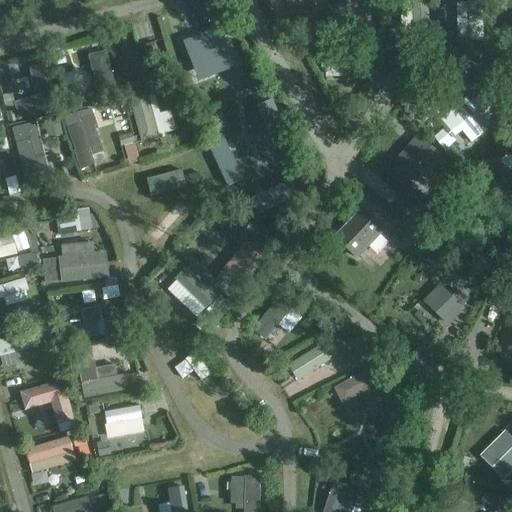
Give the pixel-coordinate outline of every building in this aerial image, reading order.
[(295,13),(296,32),(323,30),(320,0),(304,0),(305,13),(295,13)] [(376,0),(375,0),(361,1),(364,38),(379,37),(376,0)] [(412,0),(414,38),(429,38),(428,0),(412,0)] [(467,0),(469,40),(484,40),(482,0),(467,0)] [(183,41),(198,77),(236,63),(221,26),(183,41)] [(97,91),(115,87),(106,49),(88,53),(97,91)] [(359,67),(359,52),(321,53),(322,68),(359,67)] [(48,63),(29,68),(35,96),(14,101),(18,118),(59,109),(48,63)] [(143,142),(160,138),(159,135),(176,131),(170,109),(159,112),(155,95),(149,97),(146,88),(129,93),(143,142)] [(62,114),(84,109),(81,97),(59,103),(62,114)] [(449,113),(438,122),(452,139),(463,129),(470,137),(485,124),(497,114),(483,98),(471,108),(464,99),(449,113)] [(276,146),(290,140),(273,99),(258,106),(276,146)] [(96,164),(92,155),(104,151),(90,109),(65,117),(81,169),(96,164)] [(26,183),(50,177),(36,121),(12,127),(26,183)] [(228,185),(243,178),(225,140),(210,147),(228,185)] [(399,164),(390,174),(404,187),(412,178),(420,185),(444,159),(425,142),(416,151),(409,145),(396,160),(395,161),(399,164)] [(124,145),(127,163),(137,161),(135,144),(124,145)] [(511,156),(504,156),(503,169),(511,170),(511,156)] [(158,199),(161,182),(125,176),(123,193),(158,199)] [(250,198),(257,213),(298,194),(291,179),(250,198)] [(411,203),(400,215),(419,231),(428,220),(429,218),(411,203)] [(58,211),(61,231),(91,227),(88,207),(58,211)] [(362,209),(335,237),(356,257),(383,230),(362,209)] [(0,231),(0,246),(14,243),(11,229),(0,231)] [(399,230),(392,237),(399,244),(405,237),(399,230)] [(236,290),(266,255),(248,239),(218,274),(236,290)] [(106,250),(93,251),(92,241),(61,244),(62,255),(44,257),(46,282),(109,277),(106,250)] [(441,253),(428,255),(429,266),(443,264),(441,253)] [(206,307),(216,296),(186,268),(175,279),(206,307)] [(0,284),(0,298),(28,290),(24,277),(0,284)] [(448,323),(462,309),(439,286),(425,301),(448,323)] [(495,287),(490,296),(504,304),(509,295),(495,287)] [(302,316),(279,297),(253,329),(266,340),(279,325),(289,332),(302,316)] [(500,345),(511,347),(511,300),(500,345)] [(114,316),(101,319),(99,305),(81,308),(84,322),(73,324),(75,339),(117,332),(114,316)] [(40,355),(34,332),(0,341),(0,356),(3,366),(40,355)] [(338,354),(329,340),(288,365),(297,380),(338,354)] [(95,363),(77,367),(83,399),(128,391),(126,376),(99,381),(95,363)] [(368,369),(335,387),(342,402),(344,401),(352,415),(368,406),(370,409),(385,401),(368,369)] [(57,424),(74,419),(62,379),(19,391),(25,409),(51,402),(57,424)] [(105,423),(107,439),(145,432),(140,404),(104,411),(106,423),(105,423)] [(511,437),(506,431),(481,456),(503,479),(511,470),(511,437)] [(25,449),(33,473),(76,460),(68,436),(25,449)] [(99,455),(111,453),(109,440),(97,442),(99,455)] [(244,511),(261,511),(261,475),(245,475),(245,476),(231,476),(231,502),(236,502),(235,507),(245,507),(244,511)] [(323,511),(353,511),(360,492),(334,483),(323,511)] [(171,511),(187,511),(183,485),(168,488),(171,511)] [(497,510),(495,511),(511,511),(511,501),(504,494),(493,507),(497,510)] [(92,511),(88,496),(51,507),(52,509),(50,511),(92,511)]
